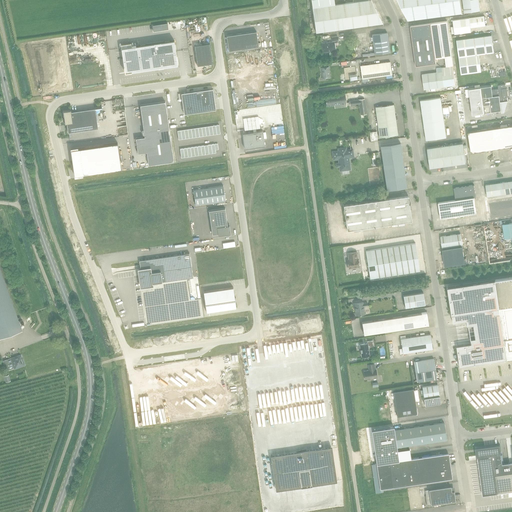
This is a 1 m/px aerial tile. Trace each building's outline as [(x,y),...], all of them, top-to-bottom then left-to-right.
[(371,0),(352,0),(353,2),(334,5),(333,0),(311,0),(316,32),(382,23),(371,0)] [(398,0),(408,20),(462,13),(459,0),(398,0)] [(480,10),(479,2),(463,4),(464,12),(480,10)] [(484,16),(469,18),(453,20),(453,27),(454,34),(471,32),(471,28),(486,26),(484,16)] [(430,23),(435,58),(444,57),(452,56),(447,21),(430,23)] [(167,23),(152,25),(153,31),(168,29),(167,23)] [(410,26),(416,66),(436,63),(435,58),(430,23),(410,26)] [(256,31),(226,36),(229,51),(258,46),(256,31)] [(390,52),(387,32),(372,34),(375,54),(390,52)] [(481,72),(479,54),(494,52),(491,35),(456,40),(461,74),(481,72)] [(132,47),(121,48),(122,52),(125,72),(158,67),(158,69),(159,68),(161,68),(163,67),(163,68),(164,68),(163,66),(178,64),(174,40),(132,47)] [(323,43),(324,52),(335,50),(334,42),(323,43)] [(209,43),(194,46),(197,66),(212,63),(209,43)] [(270,56),(235,61),(238,79),(273,74),(270,56)] [(392,75),(391,70),(390,62),(360,66),(362,79),(392,75)] [(455,85),(453,66),(441,67),(442,72),(422,74),(424,89),(455,85)] [(321,68),(322,78),(330,77),(329,67),(321,68)] [(276,96),(273,74),(238,79),(241,101),(276,96)] [(506,88),(505,84),(498,85),(496,85),(494,86),(492,86),(491,86),(480,88),(469,89),(472,115),(501,111),(501,113),(504,112),(505,101),(507,101),(507,97),(508,97),(507,88),(506,88)] [(213,88),(181,93),(184,114),(216,109),(214,97),(213,94),(213,88)] [(346,104),(345,94),(325,97),(326,106),(328,106),(346,104)] [(446,137),(441,97),(420,100),(426,140),(446,137)] [(165,102),(140,105),(145,137),(136,138),(138,153),(147,152),(149,165),(173,161),(165,102)] [(394,104),(375,107),(379,137),(398,135),(394,104)] [(71,110),(63,111),(64,117),(64,118),(65,124),(67,124),(68,133),(98,128),(95,109),(101,108),(101,107),(71,112),(71,110)] [(263,131),(242,134),(244,149),(283,143),(279,112),(260,115),(263,131)] [(258,117),(243,119),(245,131),(260,128),(258,117)] [(511,125),(468,132),(471,153),(496,149),(511,146),(511,125)] [(117,143),(71,149),(71,154),(75,175),(80,175),(121,169),(117,143)] [(381,152),(387,190),(407,188),(400,143),(380,146),(381,152)] [(430,168),(466,163),(463,143),(427,148),(430,168)] [(346,150),(346,148),(338,149),(339,151),(332,152),(334,159),(338,159),(340,171),(350,169),(348,157),(353,157),(352,149),(346,150)] [(511,193),(511,180),(485,185),(487,197),(511,193)] [(441,218),(477,213),(474,197),(476,197),(474,185),(454,188),(456,200),(438,203),(441,218)] [(223,186),(193,190),(196,205),(225,201),(223,186)] [(100,202),(94,203),(98,230),(109,228),(110,235),(162,227),(164,238),(164,240),(164,242),(165,244),(188,240),(181,189),(157,192),(105,199),(106,201),(100,202)] [(373,201),(343,205),(347,230),(377,226),(412,221),(408,195),(373,201)] [(225,208),(209,210),(209,211),(212,234),(218,234),(218,235),(230,234),(229,225),(228,225),(225,208)] [(505,239),(511,238),(511,240),(511,222),(502,224),(505,239)] [(460,233),(440,236),(442,248),(445,266),(465,263),(462,246),(460,233)] [(370,278),(419,271),(415,243),(366,250),(370,278)] [(347,260),(349,269),(359,267),(358,258),(357,252),(347,253),(348,260),(347,260)] [(141,269),(139,270),(140,281),(141,287),(152,285),(152,283),(193,277),(189,253),(139,261),(140,267),(141,269)] [(0,270),(0,338),(22,331),(0,270)] [(511,277),(448,287),(453,323),(467,321),(467,326),(474,325),(474,328),(475,332),(475,335),(476,339),(471,339),(471,344),(457,346),(460,367),(511,358),(511,277)] [(236,302),(236,298),(235,298),(233,288),(203,292),(206,312),(236,308),(235,302),(236,302)] [(425,305),(423,292),(403,295),(405,308),(425,305)] [(356,315),(365,314),(364,307),(368,306),(367,302),(363,303),(363,302),(353,304),(354,308),(355,308),(356,315)] [(428,324),(426,312),(362,322),(364,334),(428,324)] [(433,349),(430,334),(401,339),(403,353),(433,349)] [(367,342),(367,343),(360,345),(361,356),(369,355),(368,347),(373,346),(372,341),(367,342)] [(21,354),(3,361),(7,371),(14,368),(15,369),(25,365),(21,355),(21,354)] [(434,359),(414,362),(417,382),(437,379),(434,359)] [(370,370),(364,371),(365,379),(367,379),(368,380),(371,380),(372,378),(377,378),(376,369),(375,369),(374,364),(368,365),(368,369),(369,369),(370,370)] [(438,384),(422,387),(424,398),(425,405),(441,403),(439,395),(438,384)] [(413,388),(393,391),(397,416),(416,413),(417,413),(416,408),(413,388)] [(445,431),(444,422),(434,424),(435,432),(445,431)] [(435,432),(434,424),(424,425),(425,434),(435,432)] [(414,427),(416,435),(425,434),(424,425),(414,427)] [(394,427),(371,430),(376,464),(371,465),(373,476),(375,493),(381,492),(380,489),(392,487),(427,482),(426,474),(423,457),(399,461),(394,427)] [(404,428),(406,437),(416,435),(414,427),(404,428)] [(394,430),(396,438),(406,437),(404,428),(394,430)] [(435,432),(437,441),(446,440),(445,431),(435,432)] [(425,434),(427,443),(437,441),(435,432),(425,434)] [(416,435),(417,444),(427,443),(425,434),(416,435)] [(416,435),(406,437),(407,446),(417,444),(416,435)] [(406,437),(396,438),(397,447),(407,446),(406,437)] [(487,495),(511,491),(511,462),(502,464),(499,444),(481,447),(475,448),(476,451),(477,457),(478,457),(479,465),(479,469),(480,473),(481,477),(481,481),(482,485),(482,488),(483,493),(483,496),(487,495)] [(296,451),(271,455),(272,467),(273,467),(276,490),(301,486),(301,487),(302,486),(306,486),(310,485),(312,485),(337,481),(335,469),(334,469),(331,446),(306,450),(296,451)] [(442,454),(423,457),(426,474),(427,482),(452,478),(451,467),(449,453),(442,454)] [(430,494),(425,495),(427,505),(455,501),(454,491),(452,491),(451,486),(449,487),(429,490),(430,494)]
